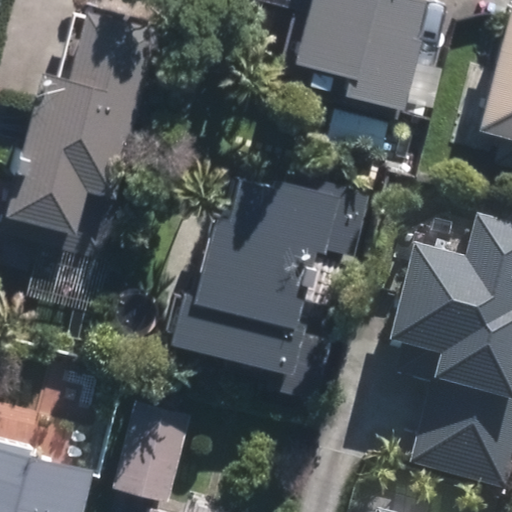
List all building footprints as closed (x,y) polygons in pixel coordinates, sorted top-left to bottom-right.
[(286,0),(284,8),(303,12),(286,79),(404,109),(430,4),(413,0),(286,0)] [(130,77),(145,20),(72,1),(55,67),(27,61),(0,167),(0,229),(95,254),(109,195),(101,194),(121,115),(139,120),(148,82),(130,77)] [(511,137),(511,12),(483,131),(511,137)] [(153,332),(216,348),(213,360),(259,371),(257,379),(312,393),(326,335),(290,326),(293,314),(284,312),(303,237),(347,248),(363,185),(282,164),(279,174),(256,168),(254,177),(219,168),(210,206),(195,202),(176,281),(166,279),(153,332)] [(511,218),(474,209),(462,256),(419,245),(395,341),(438,352),(410,465),(503,488),(511,452),(511,218)] [(164,499),(184,414),(126,401),(106,485),(164,499)] [(74,511),(85,468),(0,447),(0,511),(74,511)]
